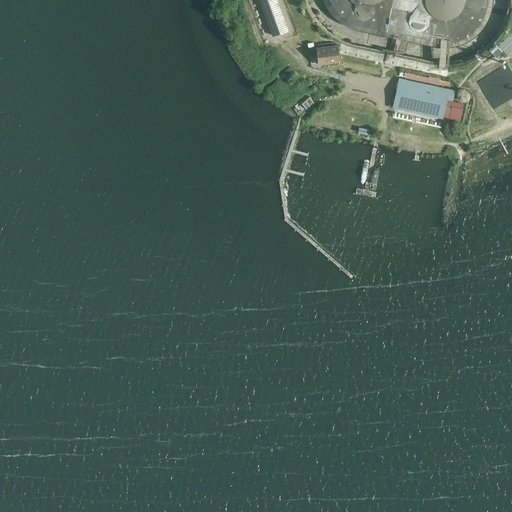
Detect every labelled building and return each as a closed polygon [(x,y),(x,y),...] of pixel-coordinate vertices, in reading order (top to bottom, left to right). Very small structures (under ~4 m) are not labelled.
[(259,0),(273,36),(289,30),(278,0),(259,0)] [(303,0),(304,1),(305,4),(306,7),(308,10),(309,13),(311,16),(312,19),(314,21),(316,24),(318,26),(320,29),(323,31),(325,33),(328,35),(330,37),(333,39),(336,41),(338,42),(341,44),(343,40),(340,39),(337,37),(335,36),(332,34),(330,32),(327,30),(325,28),(323,26),(321,24),(319,22),(317,19),(315,17),(314,14),(312,11),(311,9),(310,6),(309,3),(308,0),(307,0),(303,0)] [(323,0),(324,2),(326,6),(329,10),(331,13),(334,17),(337,20),(341,22),(344,25),(348,27),(352,28),(357,30),(392,37),(391,43),(389,51),(389,52),(394,53),(395,53),(395,54),(397,54),(397,53),(399,45),(400,39),(436,47),(440,47),(445,47),(449,47),(454,46),(458,45),(463,44),(467,42),(471,39),(474,37),(478,34),(481,30),(484,27),(486,23),(488,19),(490,14),(491,10),(492,5),(492,0),(323,0)] [(451,61),(447,61),(447,67),(451,67),(454,66),(457,66),(461,65),(464,64),(467,63),(470,62),(473,60),(476,59),(479,57),(482,55),(484,53),(487,51),(490,49),(492,47),(494,45),(497,42),(499,40),(501,37),(503,34),(504,31),(506,28),(507,25),(509,22),(510,19),(504,18),(503,21),(502,24),(500,27),(499,30),(497,33),(496,36),(494,38),(492,41),(489,43),(487,45),(485,47),(482,49),(480,51),(477,53),(474,54),(472,55),(469,57),(466,58),(463,59),(460,60),(457,60),(454,61),(451,61)] [(338,45),(315,48),(318,65),(340,63),(338,45)] [(385,62),(384,65),(390,66),(390,63),(392,58),(392,55),(386,54),(386,57),(385,62)] [(475,78),(475,92),(490,93),(491,78),(475,78)] [(392,108),(392,109),(394,109),(443,120),(447,101),(450,101),(452,102),(455,91),(398,79),(392,108)] [(309,98),(301,105),(305,110),(313,103),(309,98)]
